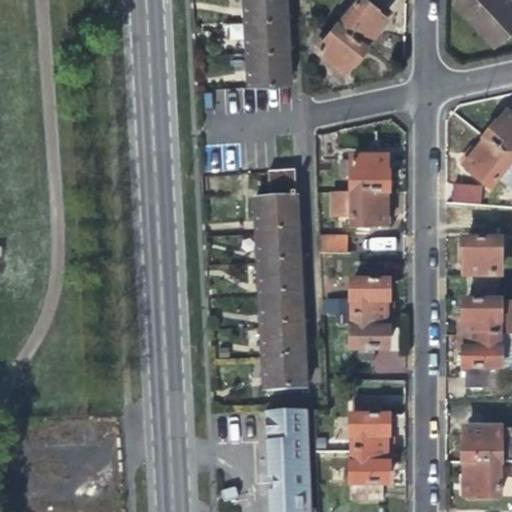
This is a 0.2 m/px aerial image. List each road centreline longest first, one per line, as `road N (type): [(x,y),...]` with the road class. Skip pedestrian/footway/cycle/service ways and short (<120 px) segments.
road 1 (secondary): [(174,511),(149,0)]
road 2 (residential): [(422,511),(417,90)]
